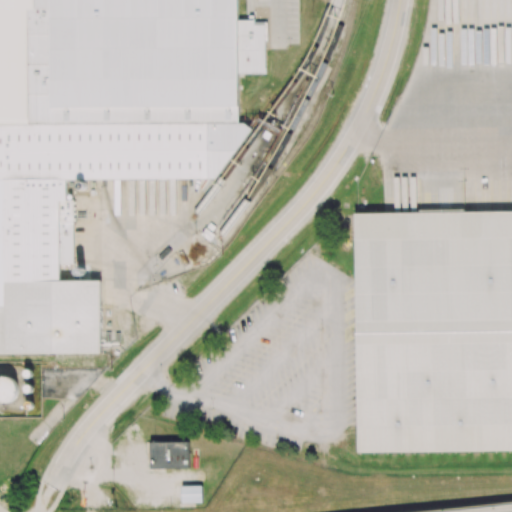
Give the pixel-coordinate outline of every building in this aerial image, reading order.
[(36,0),(0,0),(0,355),(103,355),(102,281),(59,282),(58,265),(77,265),(76,200),(66,200),(66,181),(211,180),(210,123),(28,125),(27,24),(27,15),(37,15),(36,0)] [(355,214),(357,453),(511,451),(511,212),(465,213),(419,213),(355,214)] [(205,227),(199,235),(209,243),(215,234),(205,227)] [(4,376),(0,376),(0,406),(5,407),(9,406),(15,403),(18,400),(20,395),(20,390),(19,386),(16,380),(13,378),(8,376),(4,376)] [(150,442),(151,470),(190,469),(190,441),(150,442)] [(181,487),(181,504),(203,504),(203,487),(181,487)]
